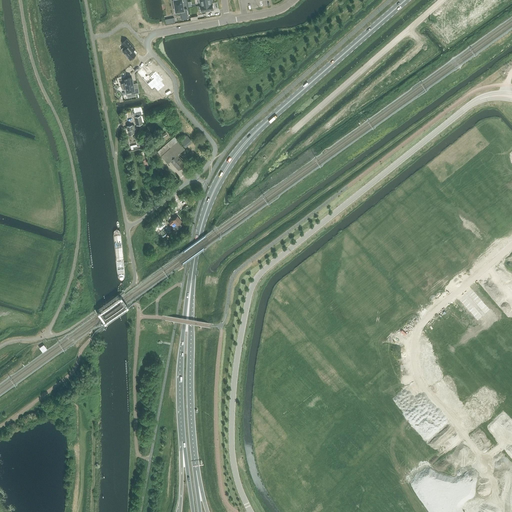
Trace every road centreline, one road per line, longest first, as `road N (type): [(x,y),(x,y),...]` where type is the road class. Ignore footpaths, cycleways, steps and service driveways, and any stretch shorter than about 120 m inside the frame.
road 1 (unclassified): [(465,108),(254,281),(231,415),(232,456),(250,511)]
road 2 (primary): [(193,268),(207,204),(240,149),(405,0)]
road 3 (unclassified): [(465,434),(415,374),(416,330),(511,244)]
road 4 (primary): [(194,471),(193,268)]
road 5 (residential): [(295,128),(442,0)]
road 6 (primary): [(193,268),(182,338),(184,441)]
road 7 (residential): [(147,48),(173,78),(179,105),(214,145),(193,177)]
